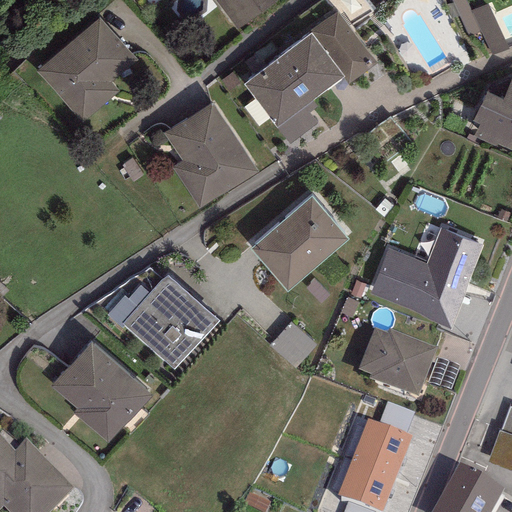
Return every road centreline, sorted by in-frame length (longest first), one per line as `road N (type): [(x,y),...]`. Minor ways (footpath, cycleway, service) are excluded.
road 1 (unclassified): [(511,286),(421,511)]
road 2 (unknown): [(123,126),(182,95),(159,44),(116,0)]
